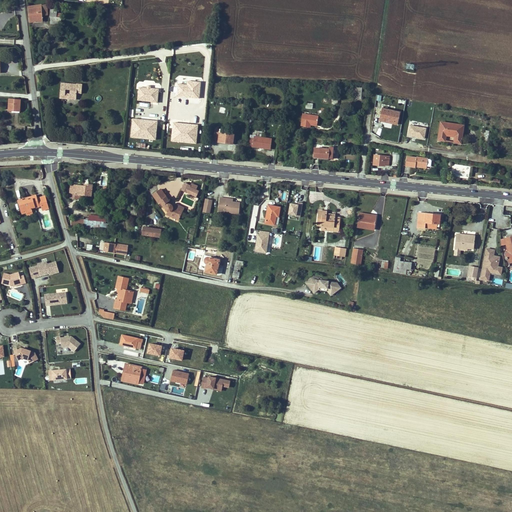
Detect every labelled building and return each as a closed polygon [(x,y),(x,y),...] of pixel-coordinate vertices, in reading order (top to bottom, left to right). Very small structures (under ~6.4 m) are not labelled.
[(48,15),(47,4),(29,7),(30,22),(43,21),(43,16),(48,15)] [(60,25),(62,14),(57,14),(57,9),(53,9),(53,8),(51,7),(50,23),(60,25)] [(199,98),(201,81),(191,80),(191,84),(187,84),(178,83),(177,95),(199,98)] [(148,87),(139,87),(138,100),(152,101),(152,102),(158,102),(159,88),(151,88),(148,87)] [(20,109),(21,100),(10,99),(9,110),(12,110),(12,108),(20,109)] [(398,126),(401,112),(382,108),(378,122),(391,125),(391,124),(398,126)] [(319,116),(303,114),(302,123),(302,126),(309,127),(309,124),(311,125),(317,126),(319,116)] [(158,121),(133,119),(131,137),(156,139),(158,121)] [(198,125),(173,122),(172,141),(196,143),(198,125)] [(464,126),(441,122),(439,140),(445,141),(446,135),(455,137),(454,142),(461,143),(464,126)] [(409,125),(407,137),(425,140),(426,128),(409,125)] [(215,141),(233,144),(234,134),(220,133),(221,129),(217,129),(215,141)] [(249,146),(270,149),(272,139),(254,136),(254,139),(250,139),(249,146)] [(333,155),(333,147),(329,147),(329,149),(320,148),(318,158),(330,159),(331,155),(333,155)] [(389,165),(390,156),(375,155),(374,165),(383,166),(383,163),(385,163),(385,165),(389,165)] [(427,166),(428,159),(417,157),(417,158),(407,156),(406,166),(416,167),(416,165),(427,166)] [(197,197),(199,191),(197,190),(198,186),(191,183),(190,185),(184,183),(181,191),(197,197)] [(75,198),(76,195),(92,197),(93,185),(87,184),(87,186),(85,186),(71,184),(70,198),(75,198)] [(179,220),(183,210),(178,208),(173,206),(171,204),(170,204),(168,202),(170,201),(161,189),(154,195),(159,203),(161,202),(165,208),(166,207),(166,208),(166,209),(167,210),(168,211),(169,212),(167,214),(179,220)] [(26,213),(32,211),(32,209),(39,206),(36,195),(28,197),(28,199),(23,200),(22,199),(18,200),(21,212),(25,211),(26,213)] [(204,212),(210,213),(213,200),(207,198),(204,212)] [(227,199),(220,198),(219,211),(240,213),(241,203),(233,202),(227,201),(227,199)] [(289,216),(301,217),(302,203),(298,202),(298,204),(289,204),(289,216)] [(253,205),(248,237),(256,239),(254,252),(267,254),(268,244),(270,244),(272,232),(255,230),(259,206),(253,205)] [(281,207),(269,205),(266,223),(275,225),(277,216),(279,216),(281,207)] [(325,211),(319,210),(318,225),(322,225),(322,230),(340,231),(341,217),(336,217),(336,216),(324,215),(325,211)] [(440,224),(440,215),(419,213),(418,227),(426,228),(426,227),(437,228),(438,224),(440,224)] [(370,216),(360,215),(358,227),(375,230),(377,219),(370,218),(370,216)] [(84,229),(85,219),(73,218),(72,227),(84,229)] [(155,229),(144,227),(143,234),(154,236),(155,229)] [(467,247),(474,248),(476,235),(466,235),(466,237),(463,237),(463,234),(456,233),(455,249),(467,250),(467,247)] [(100,242),(98,253),(127,257),(128,246),(100,242)] [(337,247),(335,255),(342,256),(345,257),(346,248),(337,247)] [(352,264),(361,265),(363,250),(354,248),(352,264)] [(503,267),(499,267),(500,257),(494,256),(495,250),(485,248),(481,280),(489,281),(490,274),(502,276),(503,267)] [(208,264),(206,271),(217,274),(220,260),(209,257),(208,258),(207,258),(206,259),(206,260),(206,261),(206,262),(206,263),(207,264),(208,264)] [(396,257),(394,272),(401,273),(402,268),(406,269),(407,262),(399,261),(400,257),(396,257)] [(233,278),(237,279),(240,265),(242,265),(244,265),(244,262),(237,260),(233,278)] [(55,262),(47,264),(43,265),(42,263),(38,264),(38,266),(29,268),(32,278),(46,274),(47,273),(49,272),(50,274),(58,272),(55,262)] [(469,266),(467,276),(477,278),(479,268),(469,266)] [(15,284),(21,282),(22,284),(26,283),(24,275),(20,276),(19,272),(10,274),(4,273),(1,283),(10,285),(13,285),(12,283),(15,282),(15,284)] [(124,311),(126,302),(127,298),(129,299),(130,291),(126,290),(128,278),(118,276),(115,288),(117,288),(119,289),(119,292),(117,300),(114,300),(113,308),(124,311)] [(314,293),(318,290),(317,288),(318,287),(329,288),(333,293),(341,287),(338,283),(329,281),(321,280),(320,280),(312,279),(307,283),(314,293)] [(317,288),(318,290),(319,289),(328,290),(331,295),(333,293),(329,288),(318,287),(317,288)] [(66,292),(44,294),(45,303),(49,302),(49,305),(60,304),(59,302),(67,301),(66,292)] [(98,316),(113,319),(115,313),(99,310),(98,316)] [(143,340),(123,335),(121,345),(137,348),(138,341),(142,342),(143,340)] [(74,352),(80,344),(71,336),(68,336),(66,337),(60,338),(60,336),(56,337),(57,343),(61,343),(61,345),(63,347),(68,346),(74,352)] [(30,363),(38,359),(34,352),(26,349),(26,350),(24,350),(25,349),(22,348),(18,349),(17,348),(13,350),(18,360),(22,358),(28,359),(30,363)] [(169,360),(183,361),(184,350),(170,348),(169,360)] [(128,369),(126,376),(124,375),(123,381),(138,384),(142,369),(142,367),(126,364),(125,369),(128,369)] [(19,365),(15,374),(20,376),(24,367),(19,365)] [(67,378),(66,369),(48,370),(49,380),(67,378)] [(147,370),(142,369),(138,384),(144,385),(147,370)] [(170,381),(186,386),(190,374),(173,370),(170,381)]
